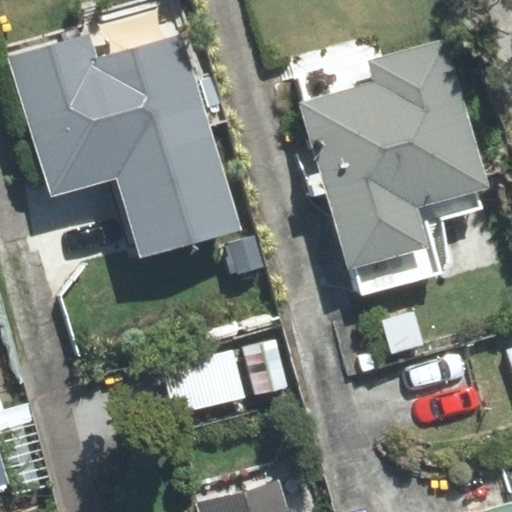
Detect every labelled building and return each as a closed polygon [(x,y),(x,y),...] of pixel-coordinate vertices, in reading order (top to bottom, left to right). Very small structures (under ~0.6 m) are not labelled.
[(179,42),(91,68),(145,247),(233,220),(179,42)] [(389,87),(319,107),(360,251),(426,232),(416,197),(482,179),(444,42),(382,60),(389,87)] [(275,342),(244,350),(256,393),(287,385),(275,342)] [(245,392),(234,351),(173,368),(184,409),(245,392)] [(289,511),(280,479),(199,501),(201,511),(289,511)]
